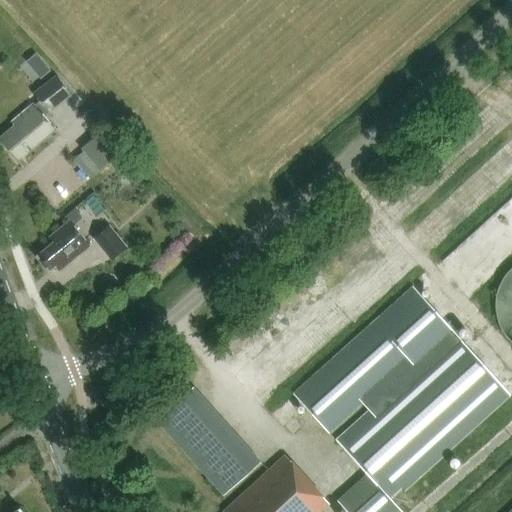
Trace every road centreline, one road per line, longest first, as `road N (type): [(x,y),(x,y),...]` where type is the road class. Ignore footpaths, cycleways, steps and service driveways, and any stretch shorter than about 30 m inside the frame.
road 1 (unclassified): [(35,387),(152,331),(511,10)]
road 2 (secondary): [(87,511),(35,387)]
